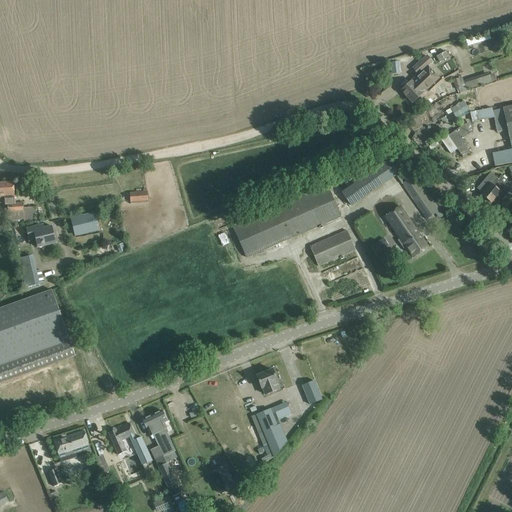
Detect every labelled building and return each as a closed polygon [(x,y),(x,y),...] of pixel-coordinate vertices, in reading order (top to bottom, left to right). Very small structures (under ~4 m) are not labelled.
[(511,36),(510,33),(492,43),(495,49),(511,39),(511,36)] [(476,39),(465,41),(467,46),(477,44),(491,40),(489,35),(476,39)] [(436,56),(440,62),(449,57),(446,51),(436,56)] [(421,60),(413,68),(418,75),(401,91),(413,103),(439,78),(431,69),(430,70),(427,66),(432,61),(427,56),(422,61),(421,60)] [(391,70),(399,70),(399,62),(391,62),(391,70)] [(466,90),(496,82),(494,76),(464,84),(466,90)] [(470,113),(463,101),(450,108),(453,112),(457,120),(460,118),(470,113)] [(511,106),(503,109),(493,111),(494,116),(496,123),(506,121),(507,130),(510,140),(511,139),(511,106)] [(448,115),(441,119),(443,124),(451,120),(448,115)] [(447,134),(440,139),(450,154),(457,149),(460,154),(468,148),(462,139),(463,138),(462,137),(461,138),(456,130),(448,136),(447,134)] [(495,166),(511,162),(511,149),(493,154),(495,166)] [(404,174),(402,170),(396,175),(402,184),(412,198),(425,189),(415,176),(412,177),(408,171),(404,174)] [(492,202),(497,206),(511,190),(505,184),(507,181),(501,176),(497,180),(491,175),(477,191),(482,194),(481,195),(491,203),(492,202)] [(22,203),(15,204),(13,182),(0,182),(0,196),(4,196),(5,205),(8,204),(8,212),(23,211),(24,222),(36,221),(35,207),(23,208),(22,203)] [(340,217),(327,186),(233,227),(246,258),(340,217)] [(148,201),(147,192),(130,193),(130,203),(148,201)] [(384,217),(413,258),(428,248),(399,207),(384,217)] [(94,213),(71,218),(76,236),(98,231),(94,213)] [(37,248),(56,243),(52,226),(43,228),(42,225),(26,229),(28,239),(35,238),(37,248)] [(355,250),(347,231),(310,247),(319,266),(355,250)] [(384,239),(372,247),(377,253),(388,245),(384,239)] [(121,243),(116,246),(119,252),(124,250),(121,243)] [(40,270),(35,271),(31,255),(18,258),(24,287),(43,283),(40,270)] [(52,290),(6,307),(0,308),(0,382),(75,356),(52,290)] [(277,382),(273,370),(256,377),(261,388),(262,388),(265,395),(279,389),(276,382),(277,382)] [(277,420),(291,414),(287,406),(274,412),(277,420)] [(274,457),(286,442),(279,425),(276,426),(269,409),(256,414),(274,457)] [(168,432),(164,422),(166,420),(162,411),(143,420),(151,436),(153,435),(164,456),(169,454),(172,460),(178,458),(175,451),(176,450),(167,433),(168,432)] [(121,460),(137,453),(142,465),(152,461),(141,437),(135,440),(134,436),(135,436),(129,423),(108,433),(121,460)] [(88,446),(89,446),(84,431),(54,441),(58,455),(59,455),(61,463),(78,457),(76,450),(82,448),(84,456),(91,453),(88,446)] [(180,493),(167,464),(159,467),(172,497),(180,493)] [(211,474),(221,494),(238,485),(235,479),(232,481),(225,467),(211,474)] [(62,484),(56,469),(48,472),(54,487),(62,484)] [(4,492),(0,493),(0,504),(8,501),(4,492)] [(169,496),(157,501),(162,511),(173,506),(169,496)]
